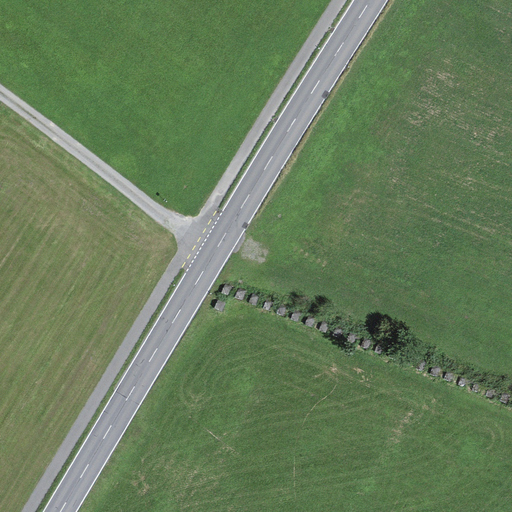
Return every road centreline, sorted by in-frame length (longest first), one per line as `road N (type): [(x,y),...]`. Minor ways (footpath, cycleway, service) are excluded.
road 1 (secondary): [(60,511),(370,0)]
road 2 (track): [(0,88),(216,244)]
